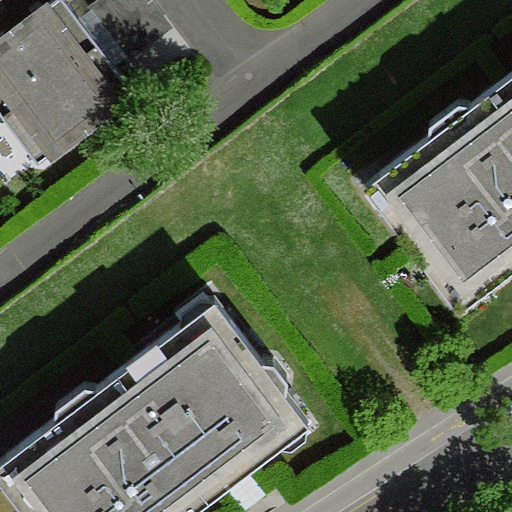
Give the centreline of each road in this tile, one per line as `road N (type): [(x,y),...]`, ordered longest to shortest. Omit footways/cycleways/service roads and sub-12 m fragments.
road 1 (track): [(468,469),(300,245)]
road 2 (tertiary): [(390,511),(511,442)]
